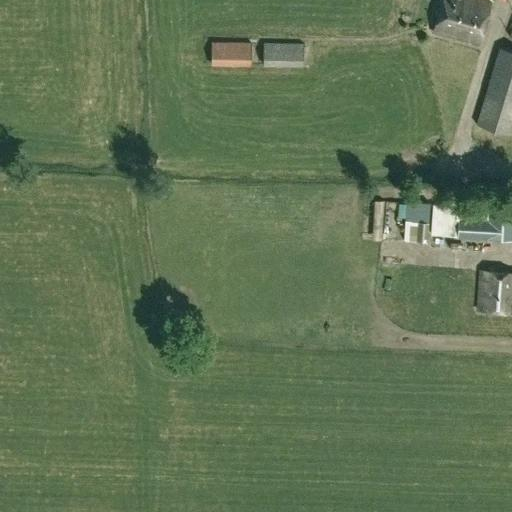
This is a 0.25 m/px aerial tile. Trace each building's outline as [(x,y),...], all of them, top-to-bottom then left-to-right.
[(441,0),(432,31),(479,45),(491,4),(479,0),(441,0)] [(251,43),(211,43),(211,63),(250,64),(251,43)] [(303,44),(263,43),(263,64),(303,65),(303,44)] [(511,51),(500,48),(476,124),(509,134),(511,125),(511,51)] [(440,61),(437,71),(458,77),(461,67),(440,61)] [(511,242),(511,196),(501,195),(489,195),(489,197),(438,195),(436,237),(511,242)] [(511,272),(479,269),(476,311),(511,313),(511,272)]
